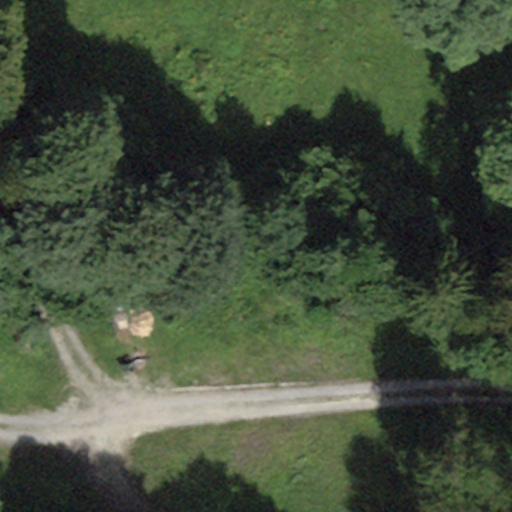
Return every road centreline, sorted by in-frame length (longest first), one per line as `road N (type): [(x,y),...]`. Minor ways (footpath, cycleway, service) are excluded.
road 1 (track): [(91,425),(456,393),(511,408)]
road 2 (track): [(91,425),(0,215)]
